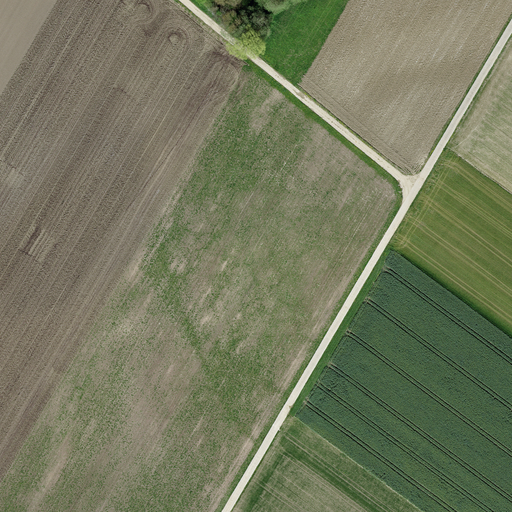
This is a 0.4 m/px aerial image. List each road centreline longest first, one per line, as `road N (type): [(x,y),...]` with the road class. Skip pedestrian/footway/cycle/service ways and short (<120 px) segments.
road 1 (track): [(227,511),(511,22)]
road 2 (track): [(414,189),(188,0)]
